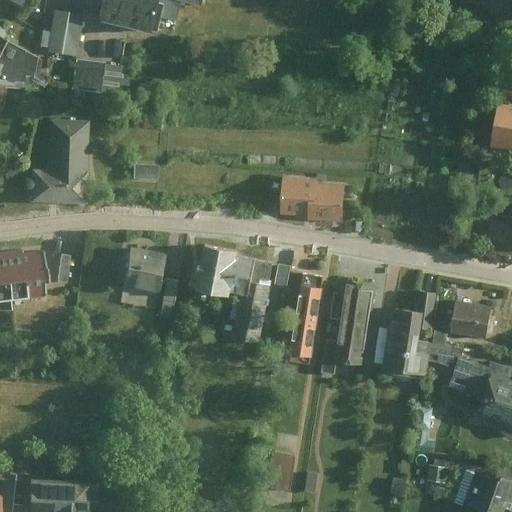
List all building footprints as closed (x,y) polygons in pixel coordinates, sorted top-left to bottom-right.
[(0,0),(0,15),(8,20),(20,0),(32,0),(35,1),(35,0),(0,0)] [(109,0),(106,18),(147,27),(152,0),(109,0)] [(79,17),(48,12),(42,54),(73,59),(79,17)] [(45,62),(4,42),(0,51),(0,76),(9,80),(36,78),(45,62)] [(103,83),(123,84),(124,60),(77,58),(76,87),(103,88),(103,83)] [(511,99),(497,97),(489,144),(511,147),(511,99)] [(31,196),(86,198),(88,122),(48,121),(47,166),(32,166),(31,196)] [(137,161),(136,177),(160,178),(160,161),(137,161)] [(319,182),(319,178),(288,175),(285,209),(316,212),(319,182)] [(346,220),(350,185),(319,182),(316,212),(315,217),(346,220)] [(261,252),(210,242),(202,283),(243,291),(254,293),(257,273),(261,252)] [(166,252),(131,248),(126,284),(161,288),(166,252)] [(48,249),(0,253),(0,298),(52,294),(48,249)] [(254,293),(243,291),(237,333),(267,337),(276,276),(257,273),(254,293)] [(285,357),(316,360),(323,282),(304,281),(302,295),(290,294),(285,357)] [(379,285),(350,281),(341,340),(370,344),(379,285)] [(417,310),(389,306),(381,367),(429,373),(433,350),(415,348),(419,325),(436,327),(441,291),(420,288),(417,310)] [(336,294),(334,316),(344,317),(346,295),(336,294)] [(496,306),(456,298),(449,328),(490,337),(496,306)] [(486,394),(481,411),(507,419),(505,426),(511,428),(511,363),(495,358),(493,364),(464,354),(455,383),(486,394)] [(420,424),(433,426),(435,404),(421,403),(420,424)] [(274,448),(270,503),(294,505),(298,450),(274,448)] [(511,494),(511,473),(507,472),(504,480),(472,468),(459,501),(488,511),(505,511),(509,503),(506,502),(509,493),(511,494)] [(91,511),(93,478),(33,476),(31,511),(91,511)]
